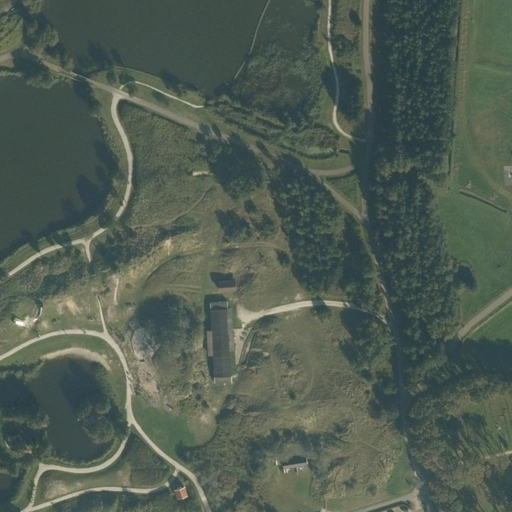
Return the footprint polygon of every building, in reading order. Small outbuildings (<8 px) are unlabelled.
[(236,289),(235,281),(219,282),(219,290),(236,289)] [(229,333),(227,303),(211,304),(212,329),(206,329),(208,354),(213,353),(215,380),(231,379),(230,350),(235,350),(234,333),(229,333)] [(294,454),(296,466),(305,464),(305,466),(308,466),(307,464),(308,464),(307,459),(314,458),(313,451),(294,454)] [(287,467),(296,466),(294,454),(276,456),(277,463),(283,462),(284,467),(284,470),(287,469),(287,467)] [(433,467),(431,460),(427,461),(420,463),(422,470),(433,467)] [(176,499),(187,495),(184,486),(173,489),(176,499)]
